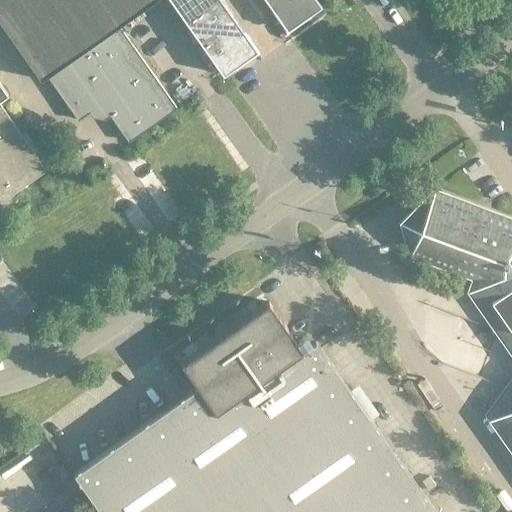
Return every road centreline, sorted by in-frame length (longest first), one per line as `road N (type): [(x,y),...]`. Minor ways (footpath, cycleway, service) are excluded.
road 1 (unclassified): [(0,378),(110,324),(391,133),(511,24)]
road 2 (unknown): [(511,486),(292,198)]
